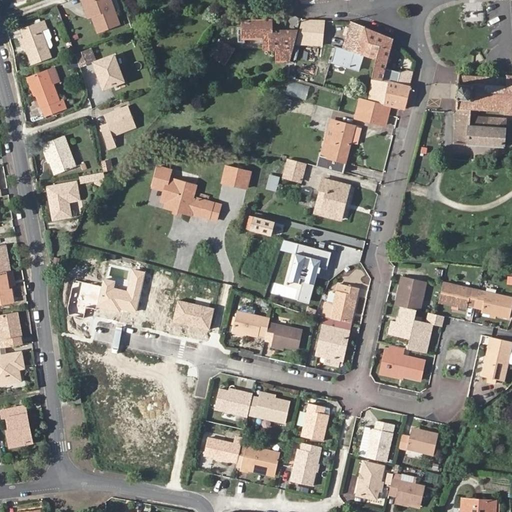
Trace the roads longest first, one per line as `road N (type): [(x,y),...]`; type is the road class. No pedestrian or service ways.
road 1 (residential): [(0,44),(12,78),(67,480)]
road 2 (residential): [(415,35),(429,70),(356,392)]
road 3 (residential): [(356,392),(104,334)]
road 4 (residential): [(206,503),(67,480)]
road 5 (residential): [(427,409),(458,408),(475,330),(447,323)]
road 6 (residential): [(206,503),(330,511)]
